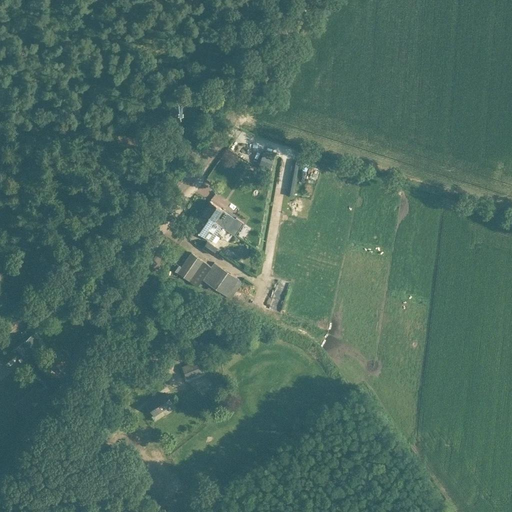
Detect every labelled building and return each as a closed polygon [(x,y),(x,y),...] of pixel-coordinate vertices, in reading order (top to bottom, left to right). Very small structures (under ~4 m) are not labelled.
[(267,150),(265,158),(277,162),(280,153),(267,150)] [(253,208),(254,190),(239,189),(239,200),(243,201),(242,208),(253,208)] [(210,201),(202,212),(221,226),(233,234),(236,230),(244,235),(250,225),(245,222),(246,220),(237,213),(230,223),(230,224),(219,217),(224,211),(210,201)] [(191,228),(200,233),(211,241),(221,226),(202,212),(191,228)] [(261,233),(268,225),(257,217),(251,225),(261,233)] [(203,248),(213,255),(217,248),(207,241),(203,248)] [(198,287),(204,278),(231,298),(243,282),(238,279),(215,263),(212,267),(191,253),(178,273),(198,287)] [(175,263),(172,269),(177,273),(181,267),(175,263)] [(157,299),(150,295),(143,306),(150,310),(157,299)] [(23,342),(36,358),(39,355),(36,351),(40,347),(35,341),(38,339),(34,334),(31,336),(31,335),(23,342)] [(26,358),(30,363),(36,358),(23,342),(12,350),(13,351),(3,359),(9,366),(18,358),(21,362),(26,358)] [(177,345),(173,352),(185,358),(189,351),(177,345)] [(67,352),(54,362),(59,369),(72,359),(67,352)] [(182,366),(187,379),(204,373),(199,360),(182,366)] [(139,364),(135,370),(141,375),(146,369),(139,364)] [(8,387),(20,380),(14,371),(3,378),(8,387)] [(148,403),(155,414),(171,404),(164,393),(148,403)]
